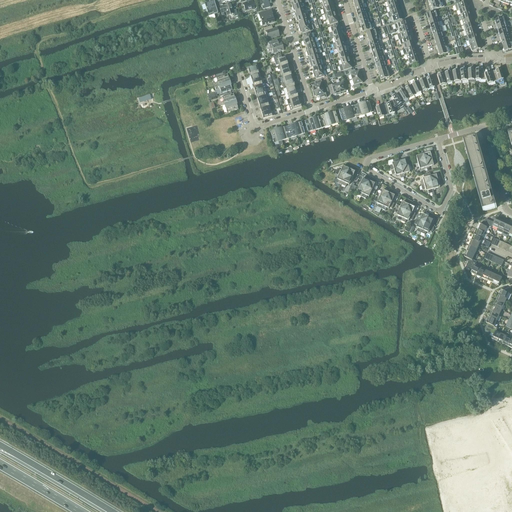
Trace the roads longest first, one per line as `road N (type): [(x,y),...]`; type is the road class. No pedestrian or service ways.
road 1 (residential): [(439,212),(366,162),(437,140)]
road 2 (motorway): [(110,511),(0,447)]
